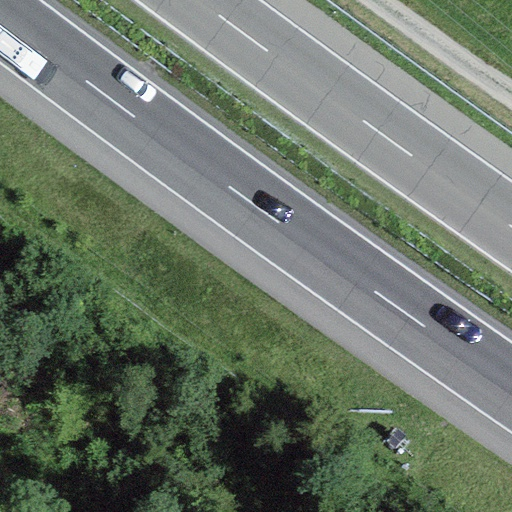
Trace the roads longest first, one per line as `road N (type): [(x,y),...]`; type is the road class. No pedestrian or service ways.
road 1 (motorway): [(0,16),(511,387)]
road 2 (motorway): [(511,226),(198,0)]
road 3 (track): [(511,95),(376,0)]
